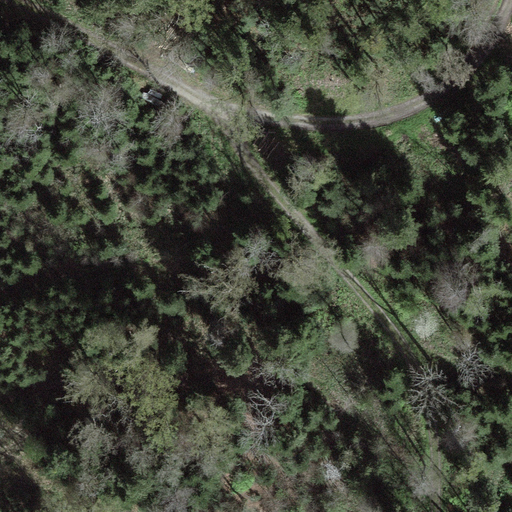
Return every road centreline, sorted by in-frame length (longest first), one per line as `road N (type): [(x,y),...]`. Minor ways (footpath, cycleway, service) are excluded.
road 1 (track): [(0,4),(247,110),(362,127),(449,96),(511,2)]
road 2 (track): [(247,110),(422,369),(434,511)]
